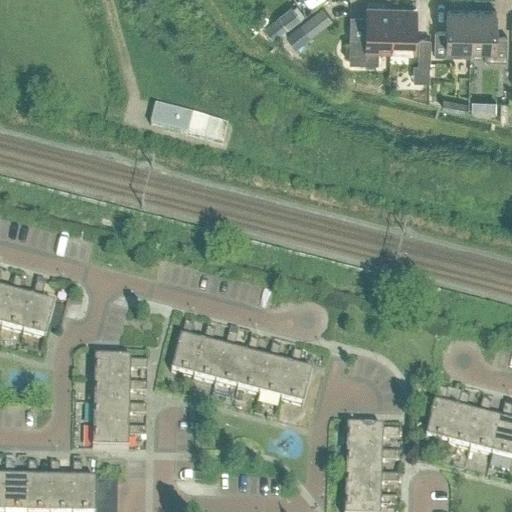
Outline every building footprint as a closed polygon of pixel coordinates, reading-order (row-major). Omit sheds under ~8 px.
[(286,27),(300,17),(290,4),(276,15),(286,27)] [(309,36),(331,19),(321,5),(299,23),(309,36)] [(377,49),(389,50),(390,7),(365,6),(365,36),(349,36),(348,62),(377,63),(377,49)] [(415,8),(390,7),(389,50),(414,50),(415,8)] [(433,54),(445,54),(469,54),(469,47),(470,9),(445,9),(445,30),(433,30),(433,54)] [(495,10),(470,9),(469,47),(484,47),(484,59),(505,59),(506,35),(494,35),(495,10)] [(269,20),(262,26),(272,38),(280,32),(269,20)] [(418,38),(417,64),(428,64),(429,38),(418,38)] [(440,106),(462,110),(464,101),(442,97),(440,106)] [(150,127),(187,136),(192,117),(155,108),(150,127)] [(222,147),(227,128),(209,123),(204,142),(222,147)] [(0,327),(0,332),(21,337),(30,303),(17,300),(22,282),(13,280),(8,297),(0,327)] [(34,286),(30,303),(21,337),(43,343),(52,309),(39,305),(43,288),(34,286)] [(169,376),(191,382),(200,347),(187,343),(192,326),(182,324),(169,376)] [(214,332),(205,330),(200,347),(191,382),(213,387),(222,353),(210,349),(214,332)] [(213,387),(235,393),(244,358),(232,355),(236,338),(227,335),(222,353),(213,387)] [(235,393),(257,399),(266,364),(254,361),(258,343),(249,341),(244,358),(235,393)] [(257,399),(279,404),(288,369),(276,366),(280,349),(271,347),(266,364),(257,399)] [(302,355),(292,352),(288,369),(279,404),(302,410),(311,375),(297,372),(302,355)] [(92,362),(92,386),(128,386),(128,373),(146,374),(146,364),(92,362)] [(92,386),(91,408),(127,409),(128,396),(146,396),(146,387),(128,387),(128,386),(92,386)] [(424,443),(446,448),(455,413),(442,410),(446,393),(437,390),(424,443)] [(446,448),(468,454),(477,419),(464,416),(468,398),(459,396),(455,413),(446,448)] [(468,454),(490,460),(499,425),(486,421),(490,404),(481,402),(477,419),(468,454)] [(91,408),(91,431),(127,431),(127,419),(145,419),(145,409),(127,409),(91,408)] [(503,408),(499,425),(490,460),(511,465),(511,463),(511,428),(507,427),(511,410),(503,408)] [(126,441),(145,441),(145,432),(127,432),(127,431),(91,431),(91,454),(126,455),(126,441)] [(344,431),(343,454),(380,455),(381,440),(398,441),(399,432),(344,431)] [(343,454),(343,477),(379,478),(379,477),(380,464),(397,464),(398,456),(380,455),(343,454)] [(25,511),(25,483),(12,483),(12,466),(3,465),(3,511),(25,511)] [(70,511),(70,483),(57,483),(57,465),(48,465),(48,483),(48,511),(70,511)] [(93,495),(93,484),(80,484),(80,466),(71,465),(70,511),(92,511),(93,507),(93,495)] [(48,511),(48,483),(35,483),(35,466),(26,466),(25,511),(48,511)] [(159,511),(160,474),(138,474),(137,511),(159,511)] [(343,477),(342,499),(378,500),(379,486),(397,486),(397,478),(379,478),(343,477)] [(93,484),(93,495),(115,496),(115,484),(93,484)] [(93,495),(93,507),(115,507),(115,496),(93,495)] [(342,499),(341,511),(378,511),(378,509),(396,510),(396,501),(378,500),(342,499)]
